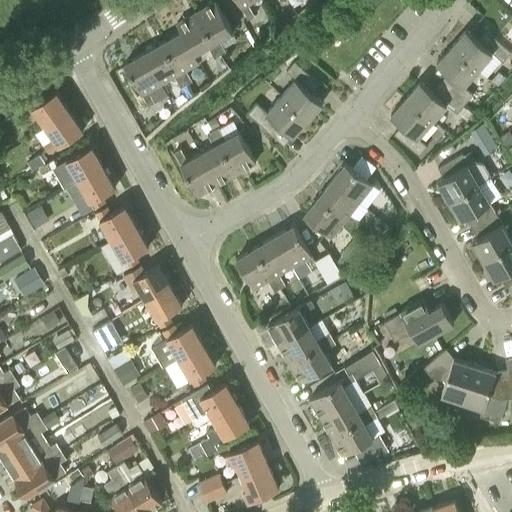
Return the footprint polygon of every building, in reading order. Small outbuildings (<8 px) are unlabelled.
[(233,30),(216,0),(215,0),(196,11),(220,53),(226,50),(219,38),(233,30)] [(238,0),(249,18),(255,14),(248,2),(251,0),(238,0)] [(177,22),(181,30),(194,52),(195,51),(208,44),(214,56),(220,53),(196,11),(177,22)] [(452,45),(478,68),(493,52),(503,61),(511,51),(489,32),(481,41),(467,28),(452,45)] [(181,30),(162,41),(186,83),(192,80),(186,68),(199,60),(195,51),(194,52),(181,30)] [(181,86),(186,83),(162,41),(144,52),(161,82),(174,74),(181,86)] [(448,71),(440,81),(465,103),(473,93),(463,84),(478,68),(452,45),(437,61),(448,71)] [(125,62),(149,105),(155,101),(148,89),(161,82),(144,52),(125,62)] [(282,94),(307,118),(323,101),(308,88),(316,79),(295,59),(286,69),(296,78),(282,94)] [(421,79),(406,96),(432,119),(447,103),(457,112),(465,103),(440,81),(432,90),(421,79)] [(46,126),(70,110),(56,90),(22,113),(28,121),(38,114),(46,126)] [(292,134),(307,118),(282,94),(267,111),(257,102),(248,111),(270,131),(278,121),(292,134)] [(417,136),(432,119),(406,96),(391,113),(405,126),(397,135),(419,155),(428,145),(417,136)] [(70,110),(46,126),(36,133),(49,153),(83,129),(70,110)] [(473,127),(487,151),(500,144),(486,120),(473,127)] [(213,129),(237,171),(256,160),(239,130),(225,138),(218,126),(213,129)] [(214,144),(201,152),(218,182),(237,171),(213,129),(207,132),(214,144)] [(92,145),(53,166),(64,188),(68,186),(103,165),(92,145)] [(181,147),(174,150),(198,193),(218,182),(201,152),(188,159),(181,147)] [(438,180),(450,199),(479,182),(491,176),(484,162),(474,160),(468,163),(462,152),(438,166),(444,176),(438,180)] [(33,169),(45,161),(40,153),(28,161),(33,169)] [(363,153),(356,163),(370,172),(377,162),(363,153)] [(332,178),(359,200),(368,189),(379,197),(384,192),(346,161),(332,178)] [(103,165),(68,186),(84,213),(105,201),(101,194),(115,186),(103,165)] [(332,178),(318,196),(356,226),(360,221),(350,212),(359,200),(332,178)] [(472,226),(496,212),(479,182),(450,199),(461,218),(466,215),(472,226)] [(318,196),(304,213),(331,235),(341,222),(352,231),(356,226),(318,196)] [(112,239),(137,224),(125,203),(111,211),(107,204),(96,211),(112,239)] [(41,204),(27,212),(36,226),(49,218),(41,204)] [(0,234),(11,228),(12,228),(1,209),(0,210),(0,234)] [(472,239),(483,259),(511,242),(511,239),(496,212),(472,226),(478,236),(472,239)] [(318,265),(294,223),(275,234),(292,264),(305,256),(311,269),(318,265)] [(149,245),(137,224),(112,239),(128,266),(139,260),(135,253),(149,245)] [(0,259),(20,248),(12,234),(0,240),(0,259)] [(278,271),(292,264),(275,234),(256,245),(279,286),(285,283),(278,271)] [(511,242),(483,259),(495,278),(500,275),(506,286),(511,282),(511,242)] [(279,286),(256,245),(237,256),(254,286),(268,278),(274,290),(279,286)] [(0,269),(5,278),(29,264),(23,253),(0,266),(0,269)] [(130,270),(146,298),(171,283),(159,263),(145,270),(141,263),(130,270)] [(62,277),(69,273),(65,266),(58,270),(62,277)] [(168,312),(182,304),(171,283),(146,298),(161,325),(172,319),(168,312)] [(419,342),(454,322),(442,302),(430,308),(424,297),(384,320),(395,339),(412,330),(419,342)] [(315,305),(311,298),(269,322),(279,341),(310,324),(302,311),(315,305)] [(179,357),(204,342),(192,322),(178,329),(174,323),(163,329),(179,357)] [(317,338),(310,324),(279,341),(290,361),(333,336),(329,331),(317,338)] [(84,336),(60,346),(69,368),(93,358),(84,336)] [(290,361),(301,380),(332,363),(324,349),(336,342),(333,336),(290,361)] [(0,352),(1,352),(1,353),(11,347),(5,338),(0,341),(0,352)] [(216,363),(204,342),(179,357),(195,384),(206,378),(202,371),(216,363)] [(441,392),(463,399),(475,362),(474,362),(473,363),(454,357),(446,347),(424,365),(432,375),(446,380),(441,392)] [(321,415),(351,398),(344,385),(380,364),(373,350),(348,364),(352,372),(310,395),(321,415)] [(123,384),(141,374),(131,358),(114,368),(123,384)] [(475,362),(463,399),(484,407),(481,414),(500,421),(508,398),(511,396),(511,388),(508,369),(496,371),(476,364),(477,363),(475,362)] [(0,384),(15,376),(10,367),(4,370),(0,363),(0,384)] [(0,384),(0,407),(8,402),(19,395),(14,386),(20,383),(15,376),(0,384)] [(194,419),(209,410),(213,416),(238,401),(226,380),(212,388),(208,381),(181,397),(194,419)] [(321,415),(332,434),(375,410),(371,404),(359,411),(351,398),(321,415)] [(218,448),(215,442),(250,422),(238,401),(213,416),(220,428),(209,434),(210,436),(200,441),(208,453),(218,448)] [(0,419),(0,442),(41,417),(36,410),(30,413),(25,405),(14,411),(0,419)] [(147,417),(154,430),(171,420),(164,408),(147,417)] [(54,410),(41,418),(47,427),(48,428),(61,420),(54,410)] [(375,410),(332,434),(343,453),(373,436),(365,422),(378,415),(375,410)] [(41,430),(47,427),(41,418),(41,417),(0,442),(0,450),(7,461),(45,437),(41,430)] [(105,444),(122,433),(115,423),(98,434),(105,444)] [(76,433),(74,434),(77,439),(87,433),(81,425),(74,430),(76,433)] [(72,444),(77,440),(77,439),(74,434),(72,432),(56,441),(50,445),(45,437),(7,461),(16,476),(15,477),(16,478),(61,450),(71,444),(72,444)] [(136,434),(111,443),(116,458),(142,449),(136,434)] [(236,462),(242,475),(269,464),(258,439),(227,451),(232,464),(236,462)] [(60,461),(65,457),(61,450),(16,478),(26,495),(55,477),(66,470),(60,461)] [(116,463),(145,511),(162,500),(145,473),(144,473),(137,461),(129,466),(124,458),(116,463)] [(94,468),(91,463),(84,467),(86,472),(94,468)] [(111,493),(123,511),(143,511),(145,511),(116,463),(108,468),(112,476),(104,481),(112,493),(111,493)] [(279,487),(269,464),(242,475),(247,487),(244,488),(249,500),(258,496),(259,499),(272,493),(271,491),(279,487)] [(220,473),(199,481),(203,491),(224,482),(220,473)] [(227,491),(224,482),(203,491),(207,500),(227,491)] [(84,484),(81,498),(91,501),(94,486),(84,484)] [(77,511),(78,509),(60,505),(51,510),(43,497),(33,503),(38,511),(77,511)] [(460,511),(455,498),(431,506),(432,511),(460,511)]
